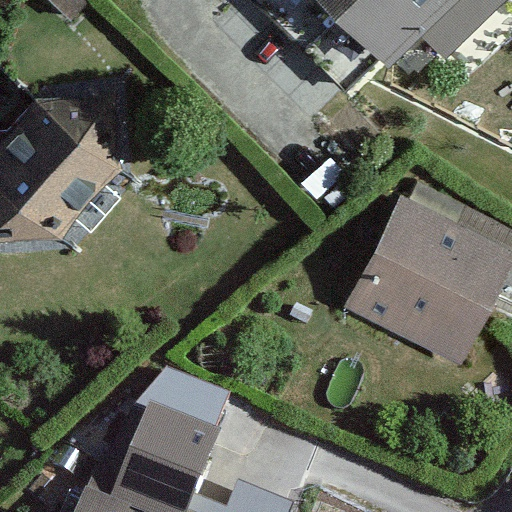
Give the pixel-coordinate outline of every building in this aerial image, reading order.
[(102,8),(94,0),(58,0),(84,25),(102,8)] [(448,0),(272,0),(363,88),(448,0)] [(123,90),(49,100),(0,150),(0,242),(62,243),(128,176),(123,90)] [(474,365),(511,282),(511,220),(481,206),(473,224),(411,195),(358,311),(474,365)] [(191,511),(231,405),(164,381),(148,425),(105,490),(92,485),(82,511),(191,511)]
